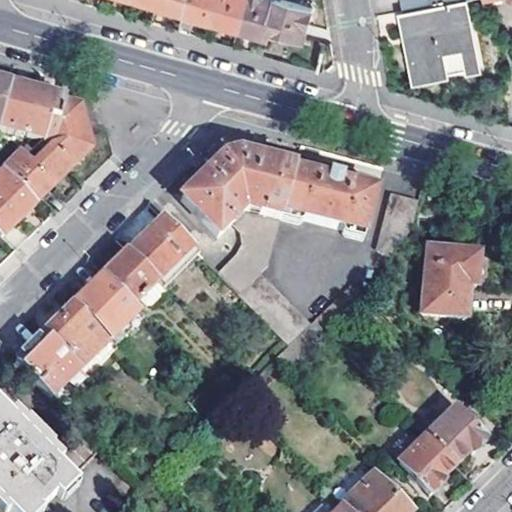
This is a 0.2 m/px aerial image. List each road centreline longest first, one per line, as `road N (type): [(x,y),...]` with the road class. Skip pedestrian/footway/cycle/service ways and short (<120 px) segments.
road 1 (residential): [(208,84),(180,129),(0,306)]
road 2 (tertiary): [(0,26),(208,84)]
road 3 (tertiary): [(350,125),(511,169)]
road 4 (tertiary): [(208,84),(350,125)]
road 5 (residential): [(350,125),(360,84),(348,0)]
